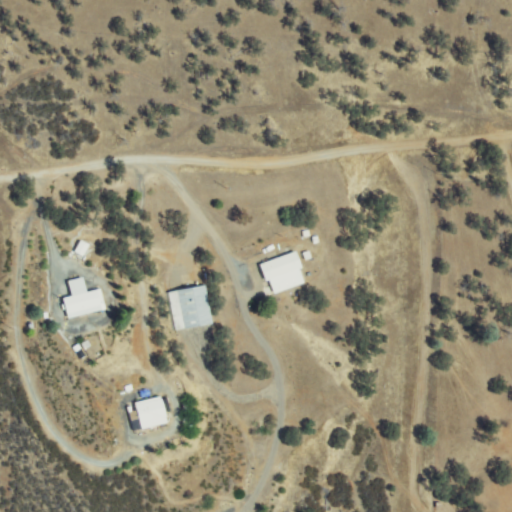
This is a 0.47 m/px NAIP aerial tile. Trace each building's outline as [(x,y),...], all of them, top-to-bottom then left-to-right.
[(80,242),(87,246),(82,256),(75,252),(80,242)] [(302,282),(272,293),(262,264),(293,254),(302,282)] [(69,282),(81,279),(84,293),(95,291),(99,310),(68,318),(63,299),(72,297),(69,282)] [(203,286),(210,323),(178,329),(171,293),(203,286)] [(134,392),(149,389),(150,395),(136,399),(134,392)] [(160,399),(166,423),(141,429),(135,405),(160,399)] [(138,419),(130,421),(128,413),(136,411),(138,419)] [(138,419),(141,429),(133,431),(131,421),(138,419)]
